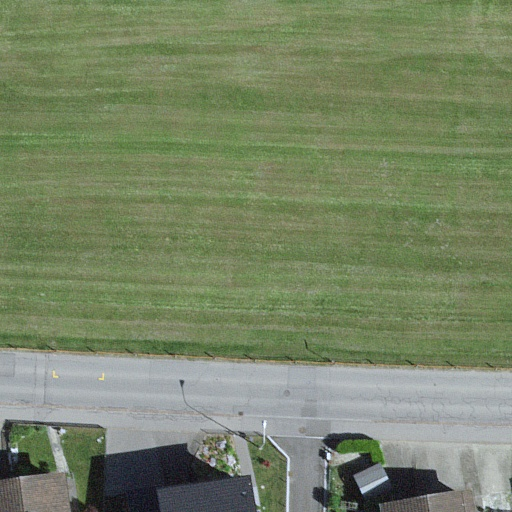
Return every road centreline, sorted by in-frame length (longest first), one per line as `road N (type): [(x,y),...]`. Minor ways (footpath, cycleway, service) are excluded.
road 1 (tertiary): [(313,394),(0,377)]
road 2 (tertiary): [(511,399),(313,394)]
